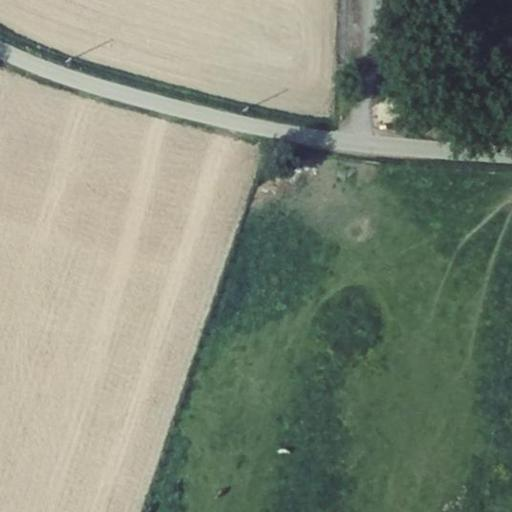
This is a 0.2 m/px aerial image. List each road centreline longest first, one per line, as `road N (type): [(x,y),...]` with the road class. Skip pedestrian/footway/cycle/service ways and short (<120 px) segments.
road 1 (unclassified): [(0,50),(157,103),(316,138),(511,153)]
road 2 (unknown): [(376,145),(366,0)]
